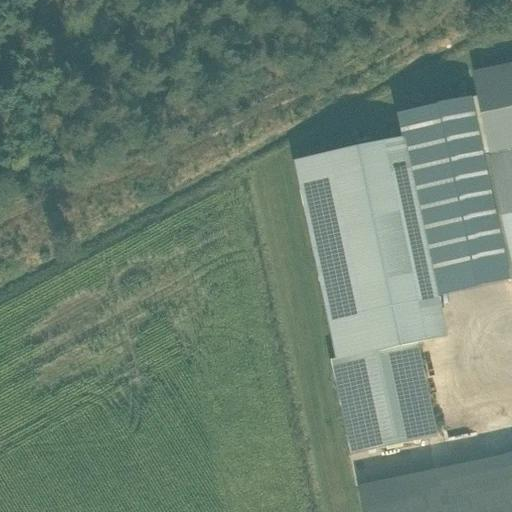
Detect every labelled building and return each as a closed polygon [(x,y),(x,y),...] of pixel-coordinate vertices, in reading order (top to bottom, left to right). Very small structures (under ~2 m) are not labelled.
[(511,156),(511,65),(473,74),(491,160),(511,156)] [(401,139),(294,162),(336,359),(328,360),(349,456),(435,438),(415,343),(425,341),(444,337),(401,139)] [(511,156),(491,160),(511,257),(511,156)] [(511,317),(469,329),(473,341),(511,330),(511,317)] [(511,511),(511,481),(367,511),(511,511)]
